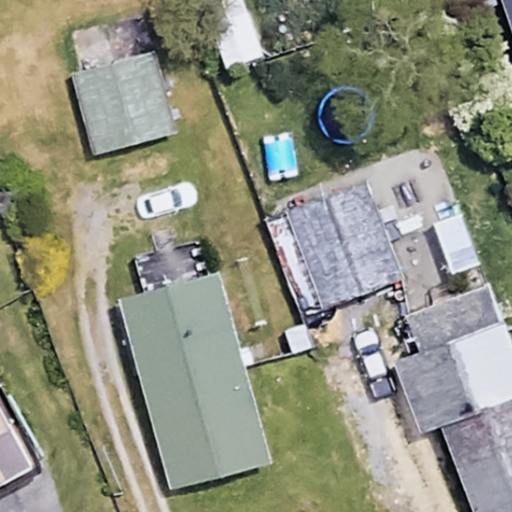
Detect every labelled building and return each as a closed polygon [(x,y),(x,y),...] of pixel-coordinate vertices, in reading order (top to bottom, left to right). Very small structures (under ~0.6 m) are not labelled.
[(258,53),(239,0),(217,0),(195,8),(216,68),(258,53)] [(173,130),(151,52),(70,74),(91,152),(173,130)] [(401,276),(367,183),(264,221),(297,314),(401,276)] [(268,461),(220,278),(122,304),(171,487),(268,461)] [(511,511),(511,344),(491,288),(417,317),(429,348),(401,359),(423,416),(437,411),(474,511),(511,511)] [(0,489),(36,471),(0,401),(0,489)]
